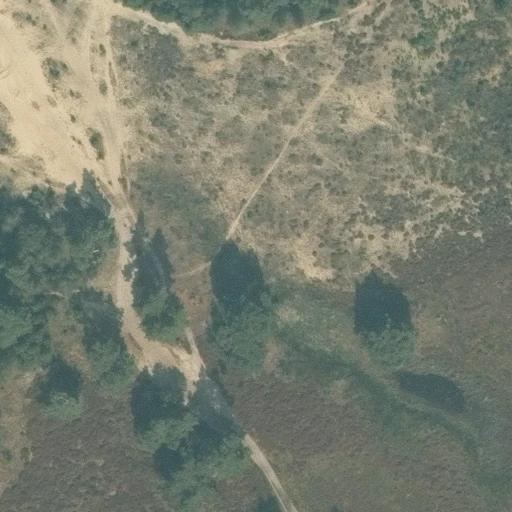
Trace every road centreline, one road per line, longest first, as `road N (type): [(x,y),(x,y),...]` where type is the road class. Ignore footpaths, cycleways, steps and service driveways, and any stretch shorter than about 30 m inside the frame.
road 1 (track): [(119,303),(127,270),(123,229),(80,137),(79,37),(92,0)]
road 2 (track): [(293,511),(226,417),(127,322),(119,303)]
